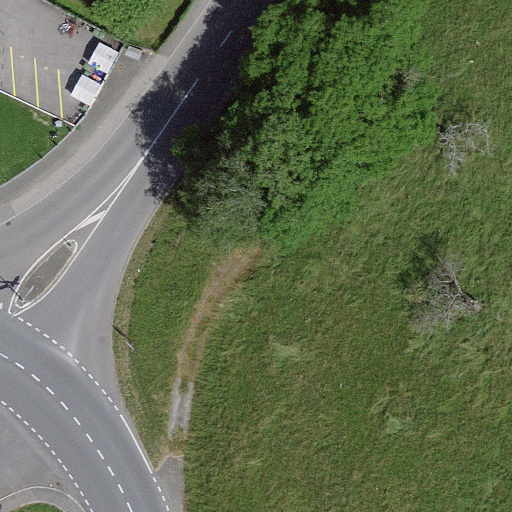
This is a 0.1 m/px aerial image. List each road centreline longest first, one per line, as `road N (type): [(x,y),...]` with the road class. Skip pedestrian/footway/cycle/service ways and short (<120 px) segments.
road 1 (secondary): [(0,341),(277,0)]
road 2 (secondary): [(64,408),(105,459),(132,511)]
